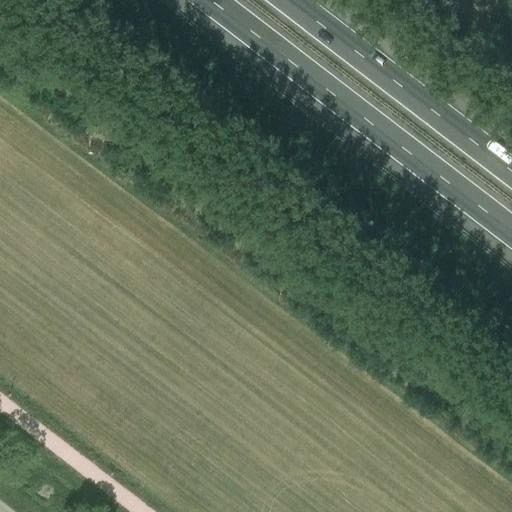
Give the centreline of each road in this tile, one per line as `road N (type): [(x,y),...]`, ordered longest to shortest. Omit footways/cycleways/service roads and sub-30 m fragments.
road 1 (motorway): [(205,0),(511,236)]
road 2 (motorway): [(511,169),(290,0)]
